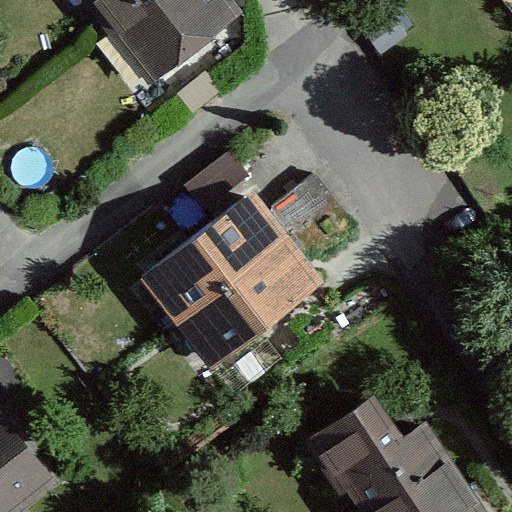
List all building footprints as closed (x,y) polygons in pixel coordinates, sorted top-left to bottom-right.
[(85,0),(98,16),(118,0),(85,0)] [(228,0),(118,0),(98,16),(145,74),(234,8),(228,0)] [(253,174),(134,266),(172,315),(332,192),(312,167),(272,198),(253,174)] [(354,220),(332,192),(172,315),(204,357),(323,265),(312,252),(354,220)] [(369,511),(489,511),(421,412),(400,426),(369,382),(309,422),(369,511)] [(0,511),(15,511),(60,477),(0,403),(0,511)]
